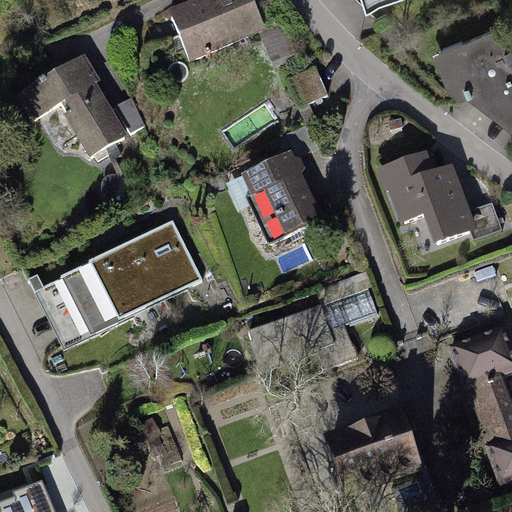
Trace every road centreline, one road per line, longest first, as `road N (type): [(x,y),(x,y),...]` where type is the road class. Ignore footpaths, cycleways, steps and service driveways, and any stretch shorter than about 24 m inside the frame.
road 1 (residential): [(302,0),(384,83),(511,178)]
road 2 (residential): [(62,430),(0,306)]
